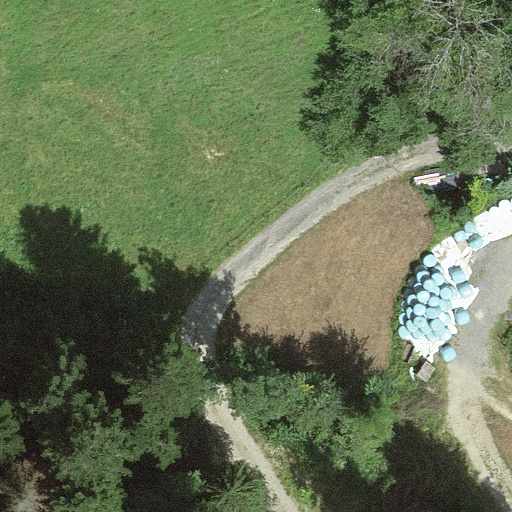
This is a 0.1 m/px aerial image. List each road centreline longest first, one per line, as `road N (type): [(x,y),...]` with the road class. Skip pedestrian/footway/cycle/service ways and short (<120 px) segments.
road 1 (track): [(296,511),(203,382),(200,329),(261,257),(381,166),(461,141),(511,139)]
road 2 (track): [(511,407),(464,381),(511,273)]
road 3 (track): [(464,381),(465,435),(511,504)]
